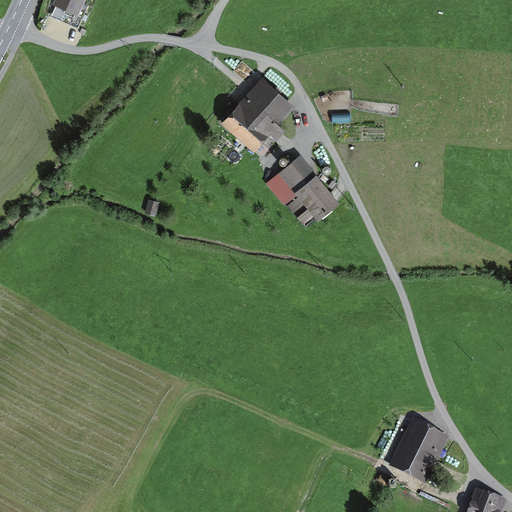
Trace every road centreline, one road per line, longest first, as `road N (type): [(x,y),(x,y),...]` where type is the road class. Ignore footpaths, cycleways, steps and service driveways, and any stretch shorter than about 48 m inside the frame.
road 1 (unclassified): [(200,45),(278,65),(293,79),(396,284),(435,395),(481,474),(511,500)]
road 2 (unclassified): [(10,24),(60,49),(144,39),(200,45)]
